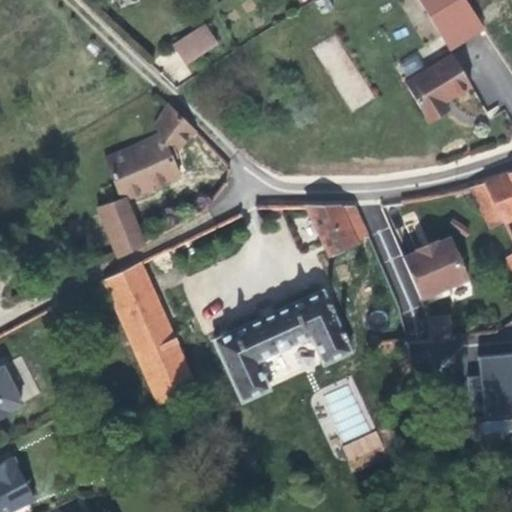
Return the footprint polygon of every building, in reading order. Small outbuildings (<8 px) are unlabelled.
[(185,63),(217,42),(205,24),(173,44),(185,63)] [(471,86),(452,54),(404,82),(429,122),(449,110),(444,102),(471,86)] [(118,257),(144,244),(125,200),(181,177),(173,159),(179,156),(177,150),(195,129),(169,103),(154,124),(159,133),(105,157),(120,198),(97,207),(118,257)] [(511,216),(511,171),(484,183),(484,185),(503,220),(504,220),(511,216)] [(503,220),(484,185),(484,183),(471,186),(491,227),(503,220)] [(338,205),(306,205),(329,254),(356,242),(338,205)] [(357,205),(338,205),(356,242),(371,235),(357,205)] [(404,255),(420,297),(468,277),(450,236),(415,248),(416,250),(404,255)] [(103,279),(145,374),(158,403),(194,387),(138,261),(103,279)] [(322,289),(213,339),(241,400),(269,388),(256,360),(310,336),(322,363),(350,350),(322,289)] [(447,314),(427,316),(429,337),(449,336),(447,314)] [(478,373),(466,374),(470,415),(511,411),(511,350),(476,354),(478,373)] [(7,410),(21,402),(2,365),(0,366),(0,416),(8,412),(7,410)] [(376,431),(341,446),(352,471),(387,455),(376,431)] [(0,511),(8,511),(35,499),(13,457),(0,463),(0,511)]
